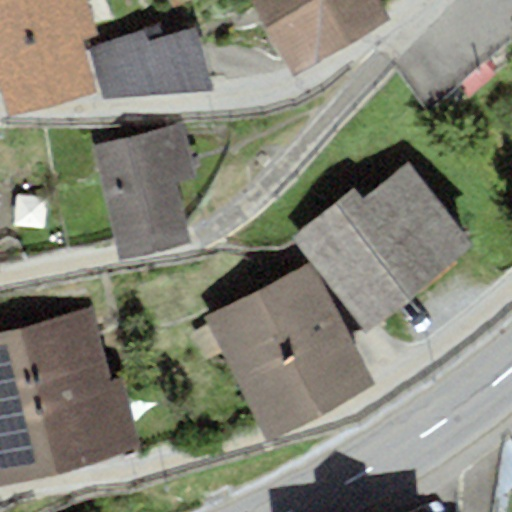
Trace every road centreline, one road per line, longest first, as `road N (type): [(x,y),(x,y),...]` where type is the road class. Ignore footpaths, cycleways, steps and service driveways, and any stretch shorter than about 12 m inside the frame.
road 1 (residential): [(511,292),(392,389),(296,447),(0,499)]
road 2 (residential): [(384,54),(274,184),(197,253),(0,289)]
road 3 (residential): [(0,120),(226,109),(269,99),(365,48)]
road 4 (secondary): [(283,511),(405,450),(511,372)]
